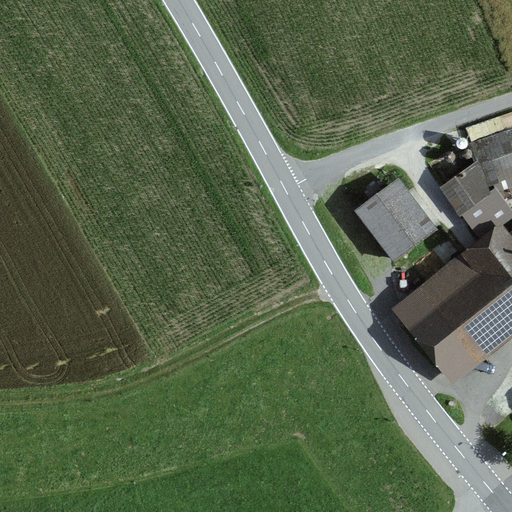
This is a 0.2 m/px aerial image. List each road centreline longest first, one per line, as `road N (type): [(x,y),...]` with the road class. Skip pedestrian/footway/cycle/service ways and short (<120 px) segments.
road 1 (track): [(0,400),(131,383),(339,287)]
road 2 (secondary): [(478,475),(375,342),(281,182)]
road 3 (unclassified): [(281,182),(511,102)]
road 4 (secondary): [(281,182),(178,0)]
